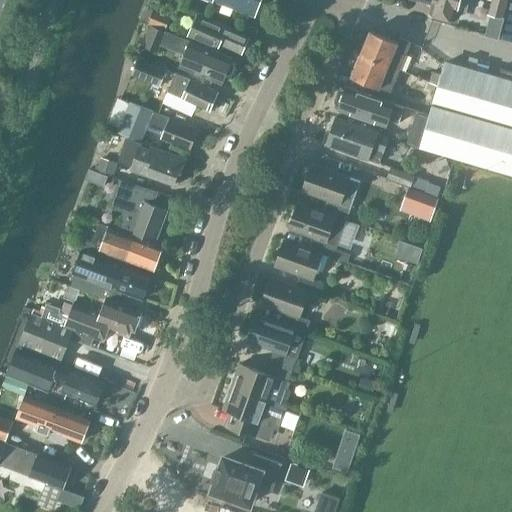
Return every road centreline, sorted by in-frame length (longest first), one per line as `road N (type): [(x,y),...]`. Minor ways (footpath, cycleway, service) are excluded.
road 1 (residential): [(157,394),(207,388),(355,3)]
road 2 (residential): [(157,394),(186,337),(216,222),(256,119),(313,0)]
road 3 (residential): [(98,511),(157,394)]
